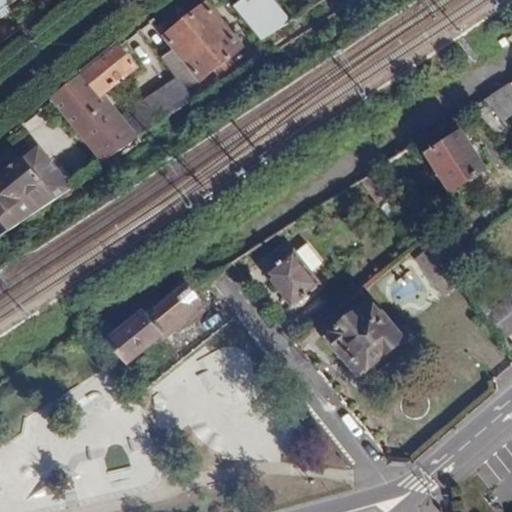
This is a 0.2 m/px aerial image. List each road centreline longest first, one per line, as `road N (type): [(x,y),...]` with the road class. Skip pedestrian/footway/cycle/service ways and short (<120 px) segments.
road 1 (residential): [(396,500),(251,325)]
road 2 (residential): [(128,0),(0,106)]
road 3 (residential): [(511,403),(396,500)]
